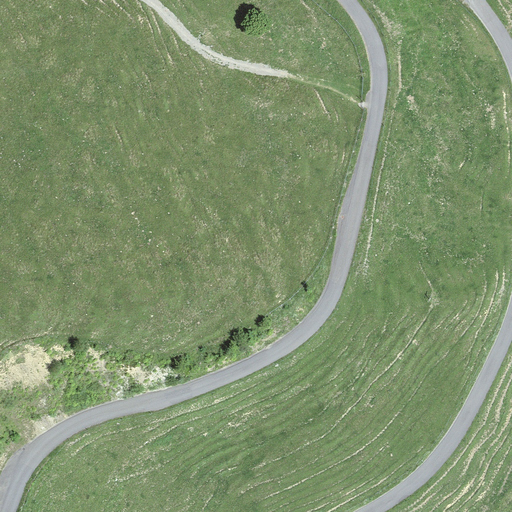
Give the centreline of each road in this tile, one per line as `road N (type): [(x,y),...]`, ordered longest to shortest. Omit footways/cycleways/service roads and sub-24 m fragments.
road 1 (unclassified): [(345,0),(369,38),(377,99),(343,269),(313,320),(250,365),(81,420),(32,455),(9,511)]
road 2 (unclassified): [(364,511),(406,487),(464,426),(511,305)]
